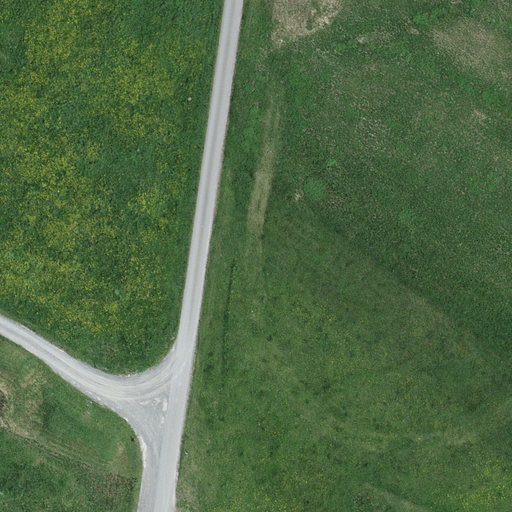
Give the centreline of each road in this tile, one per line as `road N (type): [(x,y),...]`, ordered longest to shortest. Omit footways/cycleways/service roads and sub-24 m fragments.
road 1 (track): [(158,511),(238,0)]
road 2 (track): [(170,430),(48,347),(0,327)]
